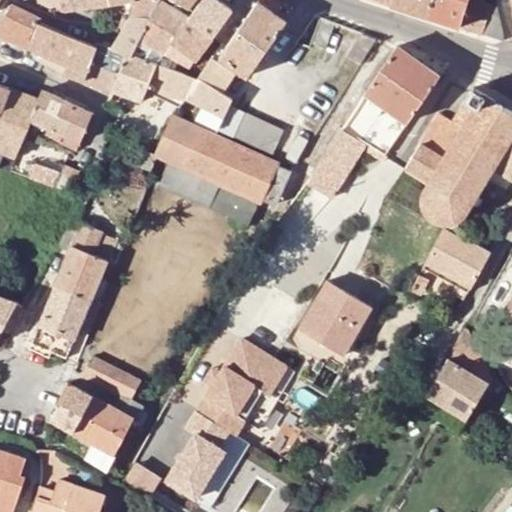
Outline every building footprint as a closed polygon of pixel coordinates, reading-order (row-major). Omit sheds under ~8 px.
[(62,8),(60,0),(40,0),(40,2),(57,9),(62,8)] [(91,4),(89,0),(60,0),(62,8),(91,4)] [(131,0),(133,16),(120,39),(114,48),(128,53),(133,55),(140,40),(160,2),(159,0),(131,0)] [(173,0),(188,8),(193,0),(173,0)] [(232,9),(218,0),(204,0),(190,20),(211,37),(232,9)] [(391,0),(390,5),(428,16),(432,0),(391,0)] [(444,21),(450,0),(432,0),(428,16),(444,21)] [(468,0),(450,0),(444,21),(460,27),(468,0)] [(504,41),(497,7),(483,2),(483,0),(468,0),(460,27),(504,41)] [(160,2),(140,40),(154,47),(166,54),(190,20),(160,2)] [(258,2),(219,56),(247,77),(287,21),(258,2)] [(39,22),(41,23),(42,19),(13,5),(12,7),(1,23),(0,24),(0,35),(24,46),(28,48),(39,22)] [(321,18),(314,15),(305,30),(314,36),(321,18)] [(321,18),(314,36),(311,43),(327,49),(336,23),(321,18)] [(190,67),(211,37),(190,20),(166,54),(190,67)] [(28,48),(43,54),(54,28),(41,23),(39,22),(28,48)] [(64,73),(78,38),(67,34),(61,31),(54,28),(43,54),(51,59),(48,66),(64,73)] [(361,34),(347,57),(361,63),(376,39),(361,34)] [(0,35),(0,39),(10,44),(10,47),(22,52),(24,46),(0,35)] [(98,46),(96,46),(78,38),(64,73),(85,81),(98,46)] [(140,40),(133,55),(147,60),(150,55),(154,47),(140,40)] [(97,41),(96,46),(98,46),(85,81),(112,92),(113,92),(114,89),(128,53),(114,48),(105,45),(97,41)] [(426,95),(439,76),(397,46),(364,93),(407,123),(426,95)] [(43,54),(28,48),(28,57),(40,62),(43,54)] [(128,53),(114,89),(142,100),(146,90),(179,106),(184,99),(198,79),(158,64),(147,60),(133,55),(128,53)] [(43,54),(40,62),(44,64),(48,66),(51,59),(43,54)] [(161,60),(150,55),(147,60),(158,64),(161,60)] [(236,73),(211,58),(205,69),(198,79),(200,80),(184,99),(201,108),(222,119),(218,130),(222,132),(260,150),(271,155),(282,130),(229,106),(232,99),(223,93),(236,73)] [(0,84),(0,108),(4,110),(13,90),(0,84)] [(511,108),(473,84),(452,120),(440,113),(405,169),(427,184),(424,189),(422,195),(424,204),(426,211),(429,215),(438,221),(450,222),(457,220),(463,217),(467,211),(487,178),(489,175),(494,166),(511,177),(511,108)] [(13,90),(4,110),(0,120),(0,165),(5,153),(16,156),(27,131),(32,121),(40,101),(13,90)] [(40,101),(32,121),(47,128),(60,98),(44,92),(40,101)] [(362,141),(368,132),(359,125),(373,105),(362,97),(340,128),(362,141)] [(93,113),(60,98),(47,128),(49,129),(46,135),(76,150),(93,113)] [(201,108),(195,120),(218,130),(222,119),(201,108)] [(156,154),(155,156),(169,163),(160,184),(247,223),(256,203),(261,204),(262,200),(274,205),(290,170),(279,165),(280,162),(173,115),(156,154)] [(362,141),(340,128),(315,170),(311,176),(333,188),(353,152),(356,153),(362,141)] [(391,146),(368,132),(362,141),(385,155),(391,146)] [(145,150),(141,157),(152,163),(155,156),(156,154),(145,150)] [(152,163),(141,157),(138,165),(149,171),(152,163)] [(122,162),(113,158),(109,166),(117,170),(122,162)] [(70,193),(74,183),(79,171),(49,159),(39,181),(70,193)] [(489,175),(487,178),(508,190),(511,183),(511,177),(494,166),(489,175)] [(103,233),(74,221),(58,247),(69,251),(56,286),(90,300),(106,260),(95,255),(103,233)] [(445,229),(427,262),(470,286),(478,271),(490,252),(466,239),(465,240),(464,239),(445,229)] [(488,237),(485,243),(491,246),(493,241),(488,237)] [(427,262),(423,268),(467,291),(470,286),(427,262)] [(414,285),(412,288),(422,292),(428,281),(419,276),(414,285)] [(328,280),(299,328),(320,341),(324,334),(347,348),(371,307),(328,280)] [(90,300),(56,286),(32,344),(66,358),(90,300)] [(18,302),(0,294),(0,333),(3,329),(18,302)] [(6,332),(23,304),(18,302),(3,329),(6,332)] [(466,420),(485,389),(489,382),(472,372),(483,355),(475,341),(468,329),(465,328),(424,395),(466,420)] [(343,354),(347,348),(324,334),(320,341),(343,354)] [(289,368),(245,340),(223,374),(213,391),(199,412),(231,432),(237,436),(247,420),(239,415),(256,387),(265,393),(271,397),(289,368)] [(93,355),(82,377),(120,396),(129,400),(130,399),(141,379),(93,355)] [(497,379),(483,355),(472,372),(489,382),(485,389),(494,397),(502,388),(497,379)] [(213,391),(223,374),(215,369),(204,385),(213,391)] [(54,422),(74,385),(68,382),(49,419),(54,422)] [(54,422),(68,429),(72,432),(92,395),(74,385),(54,422)] [(265,393),(256,387),(239,415),(247,420),(265,393)] [(502,388),(494,397),(499,402),(507,394),(502,388)] [(72,432),(68,429),(62,442),(106,469),(132,420),(135,422),(143,406),(139,404),(130,399),(129,400),(120,396),(114,407),(92,395),(72,432)] [(231,432),(199,412),(188,429),(197,435),(168,480),(197,499),(226,453),(220,448),(231,432)] [(0,503),(14,508),(24,477),(20,475),(26,458),(0,449),(0,503)] [(160,482),(133,465),(123,480),(150,497),(160,482)] [(100,511),(105,495),(76,485),(59,479),(55,491),(52,501),(37,496),(31,511),(100,511)] [(52,501),(55,491),(41,486),(38,494),(37,496),(52,501)] [(13,511),(14,508),(0,503),(0,511),(13,511)]
